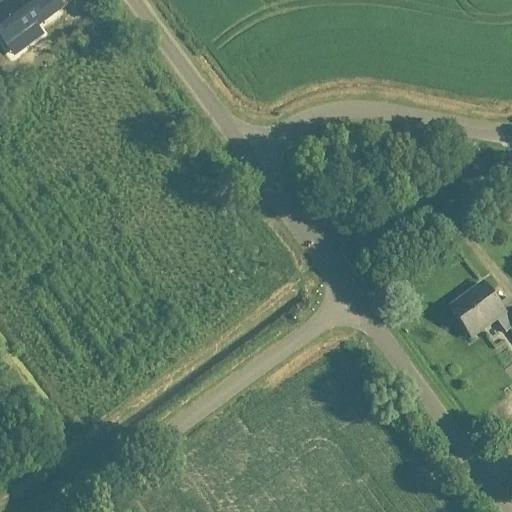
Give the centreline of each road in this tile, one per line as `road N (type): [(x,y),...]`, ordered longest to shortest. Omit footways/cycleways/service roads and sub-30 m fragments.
road 1 (unclassified): [(61,511),(349,299)]
road 2 (unclassified): [(248,161),(306,125),(344,115),(511,138)]
road 3 (unclassified): [(504,511),(349,299)]
road 4 (unclassified): [(248,161),(126,0)]
road 5 (unclassified): [(349,299),(248,161)]
